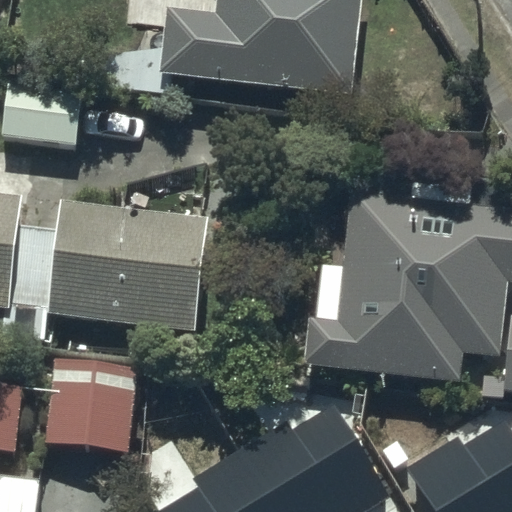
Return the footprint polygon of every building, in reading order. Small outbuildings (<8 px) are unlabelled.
[(224,0),(224,9),(173,5),(168,78),(360,92),(366,0),(224,0)] [(82,91),(12,85),(8,138),(78,144),(82,91)] [(416,195),(357,192),(352,262),(324,260),(317,369),(462,378),(463,351),(510,354),(511,327),(511,205),(476,203),(477,186),(417,183),(416,195)] [(0,333),(51,338),(54,316),(206,330),(216,215),(64,202),(62,230),(25,228),(28,189),(0,187),(0,333)] [(199,487),(156,511),(365,511),(389,498),(333,406),(279,438),(274,430),(194,478),(199,487)] [(511,511),(511,426),(507,418),(463,445),(457,435),(407,466),(435,511),(511,511)] [(0,511),(41,511),(44,472),(0,468),(0,511)]
